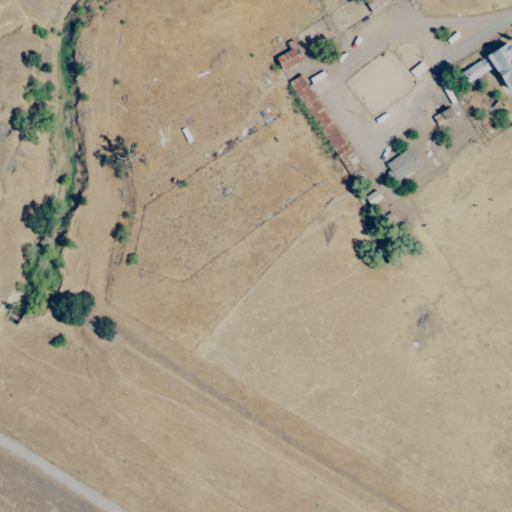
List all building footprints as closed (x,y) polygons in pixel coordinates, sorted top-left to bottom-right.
[(511,50),(506,42),(485,56),(507,89),(511,85),(511,50)] [(281,70),(301,60),(295,47),(275,56),(281,70)] [(488,69),(481,58),(458,74),(464,84),(488,69)] [(317,93),(329,87),(321,71),(305,80),(302,74),(292,79),(348,184),(362,176),(317,93)] [(396,180),(418,165),(407,148),(385,164),(396,180)]
